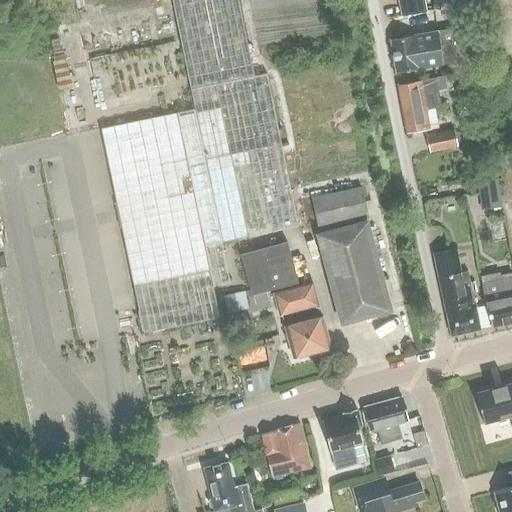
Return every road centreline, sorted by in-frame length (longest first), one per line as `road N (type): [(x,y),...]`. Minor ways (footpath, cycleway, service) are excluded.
road 1 (unclassified): [(0,509),(166,445),(416,371)]
road 2 (unclassified): [(448,360),(373,0)]
road 3 (unclassified): [(460,511),(416,371)]
